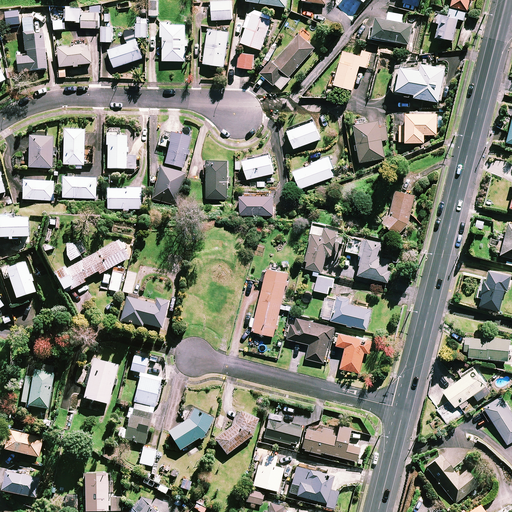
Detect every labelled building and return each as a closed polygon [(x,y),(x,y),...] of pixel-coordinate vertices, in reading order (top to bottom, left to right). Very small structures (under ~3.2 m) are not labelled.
[(288,0),(240,0),(240,3),(287,10),(288,0)] [(473,0),(454,0),(452,8),(468,12),(470,2),(473,3),(473,0)] [(158,17),(158,3),(150,2),(150,17),(158,17)] [(232,21),(232,2),(212,3),(212,22),(232,21)] [(66,10),(66,24),(83,24),(83,29),(100,30),(100,15),(83,14),(83,10),(66,10)] [(262,52),(272,23),(269,22),(271,17),(255,11),(253,16),(250,15),(245,29),(247,30),(242,45),(262,52)] [(466,15),(450,11),(449,18),(438,15),(435,25),(440,26),(437,39),(453,43),(459,21),(464,22),(466,15)] [(403,16),(389,14),(388,22),(376,21),(374,41),(410,46),(413,26),(402,25),(403,16)] [(147,20),(138,19),(137,39),(147,39),(147,20)] [(46,57),(49,56),(48,52),(46,52),(44,36),(35,37),(33,22),(23,23),(27,59),(18,60),(19,74),(48,71),(46,57)] [(63,23),(54,24),(54,33),(63,32),(63,23)] [(186,49),(189,49),(189,43),(187,43),(187,28),(170,27),(170,25),(162,24),(162,39),(164,39),(164,63),(186,63),(186,49)] [(113,44),(114,29),(103,29),(102,44),(113,44)] [(230,35),(209,32),(205,66),(225,69),(230,35)] [(261,76),(281,93),(291,81),(289,79),(315,50),(299,36),(275,65),(272,63),(261,76)] [(143,60),(138,43),(109,52),(114,69),(143,60)] [(379,47),(367,45),(366,52),(377,54),(379,47)] [(74,68),(74,71),(80,70),(79,68),(92,66),(90,48),(58,52),(60,70),(74,68)] [(345,54),(336,86),(354,91),(360,68),(368,70),(372,55),(366,53),(364,59),(345,54)] [(255,57),(241,55),(239,69),(253,71),(255,57)] [(445,71),(421,66),(420,73),(403,70),(398,94),(408,96),(415,98),(415,100),(439,105),(445,71)] [(437,136),(437,116),(407,116),(407,127),(400,127),(400,145),(425,145),(425,136),(437,136)] [(321,141),(315,123),(288,132),(295,151),(321,141)] [(380,129),(379,123),(354,127),(361,164),(385,160),(382,142),(389,141),(386,128),(380,129)] [(192,139),(163,132),(160,145),(171,148),(167,164),(184,168),(192,139)] [(86,134),(66,133),(64,167),(84,168),(86,134)] [(127,156),(129,156),(129,151),(127,151),(128,138),(106,138),(105,149),(109,149),(108,171),(136,171),(136,158),(127,158),(127,156)] [(53,171),(54,141),(30,141),(30,170),(53,171)] [(274,176),(270,157),(244,163),(248,181),(274,176)] [(337,178),(330,160),(295,173),(301,191),(337,178)] [(229,164),(209,163),(207,200),(228,201),(229,164)] [(186,175),(160,170),(154,201),(179,207),(186,175)] [(97,182),(64,180),(63,200),(96,201),(97,182)] [(54,185),(24,184),(24,202),(54,202),(54,185)] [(124,211),(124,213),(130,213),(130,211),(142,211),(142,193),(109,192),(108,210),(124,211)] [(416,198),(402,195),(401,200),(395,199),(391,218),(384,225),(398,237),(409,226),(416,198)] [(274,217),(275,199),(242,198),(241,216),(274,217)] [(16,219),(16,217),(9,217),(0,218),(0,241),(10,241),(10,244),(14,244),(14,240),(30,239),(28,220),(23,220),(23,218),(16,219)] [(511,222),(506,221),(498,254),(511,257),(511,222)] [(344,245),(346,233),(326,229),(327,225),(314,223),(311,238),(305,270),(323,274),(327,258),(332,257),(338,253),(340,244),(344,245)] [(53,240),(41,245),(46,255),(57,249),(53,240)] [(56,277),(65,293),(75,287),(76,289),(86,284),(85,282),(99,273),(101,276),(131,259),(132,243),(120,241),(56,277)] [(384,245),(368,241),(359,277),(389,284),(392,273),(389,272),(391,261),(381,259),(384,245)] [(67,257),(72,263),(82,257),(81,255),(87,252),(83,245),(68,245),(67,257)] [(250,262),(237,260),(233,277),(237,278),(235,285),(223,282),(225,274),(208,271),(201,303),(208,305),(205,317),(227,322),(232,296),(242,298),(250,262)] [(33,283),(34,283),(32,275),(30,276),(26,263),(7,270),(18,302),(37,296),(33,283)] [(281,266),(270,263),(256,319),(252,318),(250,327),(254,328),(253,333),(275,338),(281,311),(286,312),(287,307),(282,306),(290,276),(279,273),(281,266)] [(497,278),(483,274),(480,288),(478,287),(476,297),(480,298),(478,305),(498,310),(504,288),(506,288),(509,275),(498,272),(497,278)] [(137,275),(128,273),(124,295),(133,297),(137,275)] [(123,276),(113,274),(109,291),(119,293),(123,276)] [(336,280),(319,276),(315,292),(332,296),(336,280)] [(348,326),(347,328),(352,330),(353,327),(367,331),(372,311),(349,305),(350,301),(338,298),(332,322),(348,326)] [(142,299),(141,303),(127,300),(122,324),(143,329),(144,326),(163,331),(169,305),(142,299)] [(334,328),(298,319),(296,327),(292,326),(288,341),(311,346),(307,360),(324,365),(334,328)] [(373,343),(341,335),(337,348),(346,350),(341,370),(360,375),(366,354),(370,356),(373,343)] [(486,336),(486,337),(463,335),(462,348),(467,349),(467,355),(506,360),(508,338),(486,336)] [(149,359),(134,356),(131,374),(142,376),(128,429),(121,427),(118,439),(146,446),(163,378),(146,374),(149,359)] [(114,387),(116,388),(118,381),(115,380),(118,367),(94,361),(84,401),(109,407),(114,387)] [(488,392),(472,367),(441,388),(453,407),(458,404),(461,408),(468,404),(464,399),(472,393),(476,400),(488,392)] [(26,378),(22,404),(27,404),(27,408),(49,411),(54,375),(35,373),(34,380),(26,378)] [(511,440),(511,414),(500,395),(479,408),(485,416),(488,415),(507,444),(511,440)] [(214,422),(196,412),(191,420),(187,424),(169,435),(181,453),(199,440),(201,442),(204,440),(214,422)] [(259,423),(239,413),(235,426),(215,441),(227,457),(252,438),(259,423)] [(302,434),(287,431),(284,444),(299,448),(302,434)] [(340,431),(338,440),(333,439),(334,434),(323,431),(322,436),(307,433),(303,453),(321,457),(321,456),(357,464),(360,450),(348,448),(351,433),(340,431)] [(44,440),(11,433),(6,453),(39,460),(44,440)] [(156,452),(143,449),(139,464),(152,468),(156,452)] [(456,476),(438,454),(423,466),(454,504),(478,485),(465,469),(456,476)] [(278,460),(265,457),(262,468),(259,467),(254,488),(278,495),(284,471),(276,469),(278,460)] [(334,479),(297,470),(293,486),(300,488),(298,498),(327,506),(327,508),(335,510),(339,494),(331,492),(334,479)] [(40,481),(7,474),(3,494),(36,500),(40,481)] [(109,484),(109,476),(85,477),(86,511),(108,511),(108,495),(113,495),(113,483),(109,484)] [(192,483),(184,481),(182,489),(189,492),(192,483)] [(170,489),(161,485),(158,493),(168,496),(170,489)] [(264,496),(250,493),(248,504),(262,507),(264,496)] [(77,510),(78,498),(67,497),(66,509),(77,510)] [(120,511),(121,500),(112,500),(111,511),(120,511)] [(154,511),(143,501),(134,510),(135,511),(154,511)]
